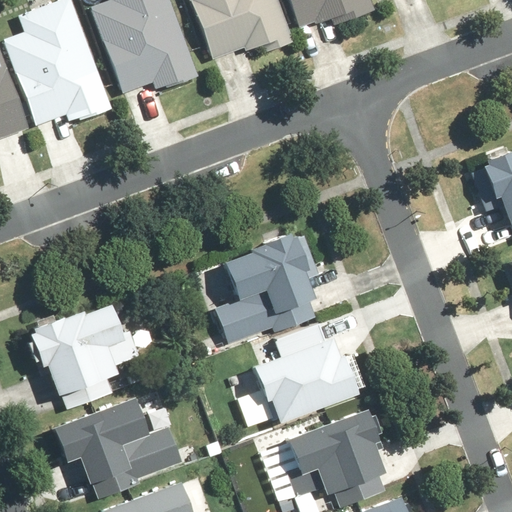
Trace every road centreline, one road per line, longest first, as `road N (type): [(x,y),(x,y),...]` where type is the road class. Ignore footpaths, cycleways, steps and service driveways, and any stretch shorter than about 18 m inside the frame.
road 1 (residential): [(347,100),(506,511)]
road 2 (residential): [(0,224),(347,100)]
road 3 (residential): [(347,100),(511,36)]
